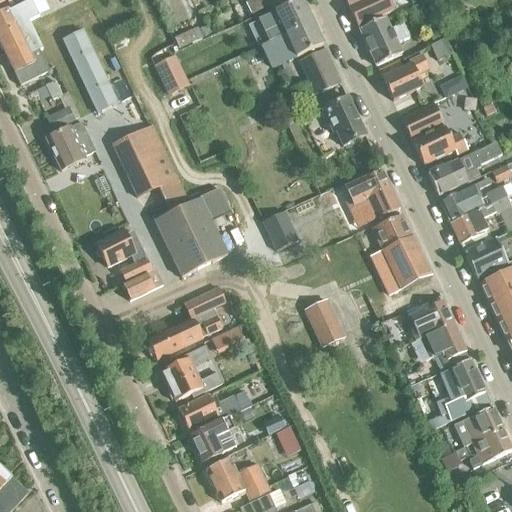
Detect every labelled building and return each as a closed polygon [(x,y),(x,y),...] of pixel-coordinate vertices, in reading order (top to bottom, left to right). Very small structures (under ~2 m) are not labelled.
[(257,0),(246,5),(251,16),(271,7),(267,0),(257,0)] [(342,0),(347,10),(369,0),(342,0)] [(369,0),(347,10),(356,30),(392,14),(385,0),(369,0)] [(0,17),(0,45),(4,55),(37,39),(29,23),(39,18),(31,2),(0,17)] [(274,16),(259,23),(269,45),(284,38),(311,25),(300,2),(274,14),(274,16)] [(397,46),(409,41),(403,28),(391,33),(385,21),(359,34),(375,70),(376,69),(401,57),(397,46)] [(311,25),(284,38),(295,61),(322,49),(311,25)] [(196,32),(187,37),(187,38),(191,46),(191,47),(201,42),(196,32)] [(63,44),(80,80),(100,70),(83,34),(63,44)] [(437,35),(429,38),(434,47),(441,43),(437,35)] [(187,38),(175,43),(179,52),(191,46),(187,38)] [(37,39),(4,55),(20,88),(50,74),(39,53),(43,51),(37,39)] [(445,45),(431,52),(437,66),(452,59),(445,45)] [(298,65),(303,75),(329,63),(324,53),(298,65)] [(416,77),(427,72),(421,59),(409,64),(411,68),(402,72),(399,64),(378,73),(392,104),(422,90),(416,77)] [(173,60),(151,70),(165,100),(187,90),(185,84),(173,60)] [(308,86),(334,74),(329,63),(303,75),(308,86)] [(100,70),(80,80),(98,116),(117,107),(100,70)] [(334,74),(308,86),(314,98),(340,86),(334,74)] [(462,79),(451,84),(456,96),(467,91),(462,79)] [(46,88),(52,103),(63,98),(56,84),(46,88)] [(321,112),(333,137),(335,135),(342,150),(365,140),(346,100),(321,112)] [(491,106),(483,110),(486,117),(494,113),(491,106)] [(433,108),(401,123),(423,169),(454,154),(455,157),(466,152),(458,135),(448,140),(443,130),(433,108)] [(46,122),(51,134),(74,123),(69,111),(46,122)] [(45,142),(61,174),(85,163),(83,160),(94,155),(80,127),(69,132),(69,131),(45,142)] [(158,192),(169,215),(187,207),(151,132),(113,150),(138,202),(158,192)] [(457,163),(426,178),(437,200),(479,180),(475,172),(479,170),(478,169),(500,158),(494,145),(460,162),(457,163)] [(491,174),(495,186),(511,180),(506,168),(491,174)] [(345,206),(348,213),(367,203),(377,223),(399,212),(390,193),(381,173),(344,190),(350,203),(345,206)] [(488,182),(439,205),(449,227),(491,208),(487,200),(481,202),(477,193),(490,187),(488,182)] [(485,196),(491,208),(507,201),(501,189),(485,196)] [(187,207),(169,215),(170,216),(153,224),(163,244),(181,281),(228,259),(221,243),(220,242),(211,222),(230,214),(219,191),(187,207)] [(491,208),(449,227),(459,248),(487,235),(480,222),(495,216),(499,217),(507,235),(511,232),(511,210),(511,211),(507,201),(491,208)] [(283,216),(261,227),(269,242),(274,254),(275,254),(286,248),(296,244),(283,216)] [(402,219),(372,233),(400,293),(430,279),(415,248),(402,219)] [(120,275),(125,286),(152,274),(133,236),(127,239),(125,235),(96,249),(107,271),(131,260),(135,268),(120,275)] [(496,242),(465,256),(477,283),(508,269),(496,242)] [(152,274),(125,286),(122,288),(130,305),(163,289),(155,272),(152,274)] [(511,272),(479,288),(488,307),(511,295),(511,272)] [(183,308),(192,326),(200,342),(221,332),(212,313),(225,308),(217,292),(183,308)] [(511,295),(488,307),(497,325),(511,317),(511,295)] [(303,313),(312,332),(336,321),(327,302),(303,313)] [(415,344),(425,340),(452,326),(443,305),(442,305),(405,322),(415,344)] [(511,317),(497,325),(505,343),(511,340),(511,317)] [(336,321),(312,332),(321,352),(345,340),(336,321)] [(200,342),(192,326),(177,333),(176,332),(147,346),(149,351),(146,352),(150,361),(153,359),(156,365),(201,343),(200,342)] [(452,326),(425,340),(434,360),(439,358),(441,363),(445,361),(446,364),(465,355),(452,326)] [(210,342),(218,358),(243,346),(247,352),(252,350),(247,340),(243,342),(237,329),(210,342)] [(167,389),(168,391),(195,377),(191,370),(211,360),(206,350),(175,364),(177,369),(161,376),(163,379),(160,381),(164,390),(167,389)] [(451,404),(445,408),(443,403),(436,406),(442,419),(447,417),(449,424),(489,406),(469,362),(450,371),(451,374),(440,379),(451,404)] [(169,394),(167,395),(171,404),(174,403),(175,406),(191,398),(193,402),(224,388),(218,376),(199,386),(195,377),(168,391),(169,394)] [(223,418),(225,422),(228,421),(251,410),(244,395),(213,410),(208,399),(178,413),(189,435),(223,418)] [(461,425),(453,429),(461,446),(463,451),(465,449),(471,447),(501,431),(492,411),(461,425)] [(263,426),(269,439),(287,430),(281,417),(263,426)] [(228,421),(225,422),(188,439),(202,467),(222,458),(221,457),(236,450),(229,436),(238,431),(236,426),(231,428),(228,421)] [(477,460),(468,463),(472,473),(511,454),(501,431),(471,447),(477,460)] [(463,451),(455,454),(456,456),(459,463),(470,458),(465,449),(463,451)] [(205,475),(220,506),(245,495),(249,504),(270,495),(257,468),(237,478),(230,463),(205,475)] [(0,472),(0,511),(10,511),(26,497),(0,472)] [(308,484),(293,492),(299,503),(314,495),(308,484)] [(239,511),(312,511),(311,508),(302,511),(275,511),(286,506),(279,492),(239,511)]
